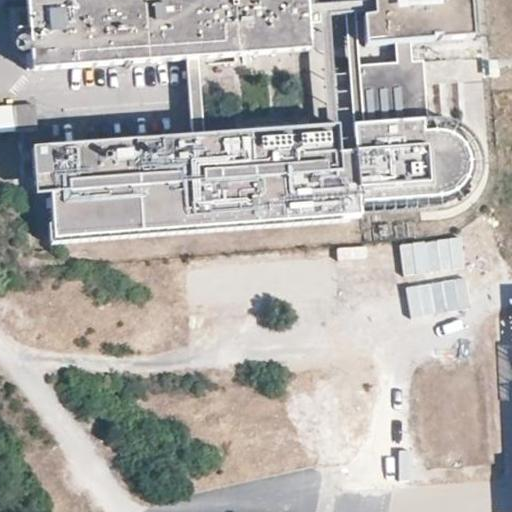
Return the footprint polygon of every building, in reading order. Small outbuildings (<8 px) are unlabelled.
[(32,53),(33,70),(150,60),(186,57),(198,56),(318,46),(316,22),(327,21),(325,0),(314,1),(313,0),(27,0),(30,29),(31,46),(32,53)] [(362,11),(364,40),(396,38),(408,37),(473,32),(470,0),(360,0),(361,7),(373,7),(373,11),(362,11)] [(19,47),(31,46),(30,29),(18,30),(19,47)] [(398,65),(351,68),(355,122),(415,118),(408,37),(396,38),(398,65)] [(25,70),(33,70),(32,53),(24,53),(25,70)] [(198,56),(186,57),(192,136),(205,135),(198,56)] [(362,125),(364,149),(368,201),(448,195),(455,194),(464,190),(472,181),(477,172),(477,160),(475,150),(472,143),(463,136),(453,131),(432,132),(430,121),(362,125)] [(349,150),(346,124),(288,128),(291,155),(349,150)] [(18,127),(0,128),(0,150),(28,148),(40,147),(42,147),(41,132),(40,126),(18,127)] [(368,201),(364,149),(291,155),(288,128),(205,135),(192,136),(41,148),(44,186),(59,184),(64,238),(369,213),(368,201)] [(461,238),(399,245),(403,276),(464,270),(461,238)] [(365,247),(337,248),(338,260),(366,258),(365,247)] [(410,319),(470,307),(463,276),(403,288),(410,319)]
